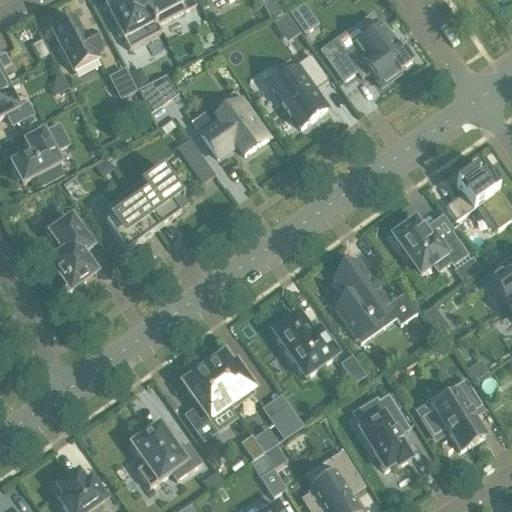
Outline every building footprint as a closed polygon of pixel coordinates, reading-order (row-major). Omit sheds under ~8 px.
[(156,30),(140,0),(127,0),(123,3),(121,0),(120,0),(109,6),(110,9),(107,11),(129,54),(162,36),(158,29),(156,30)] [(140,0),(156,30),(158,29),(195,10),(190,0),(177,0),(178,0),(177,0),(140,0)] [(261,7),(271,24),(282,18),(273,1),(261,7)] [(317,28),(303,9),(290,18),(304,37),(317,28)] [(404,56),(402,53),(399,55),(392,46),(382,32),(381,32),(371,19),(357,29),(367,42),(357,49),(358,50),(345,59),(339,51),(325,61),(343,86),(357,76),(361,82),(370,76),(381,91),(409,71),(413,68),(404,56)] [(91,37),(83,42),(71,21),(50,32),(62,53),(59,55),(58,54),(57,54),(66,70),(67,70),(66,69),(69,67),(74,76),(98,63),(96,59),(101,56),(91,37)] [(41,43),(33,48),(40,62),(49,57),(41,43)] [(0,90),(6,88),(0,76),(0,74),(10,69),(5,58),(0,60),(0,90)] [(313,96),(328,85),(310,59),(283,79),(270,87),(273,91),(272,92),(300,133),(326,115),(313,96)] [(141,71),(129,77),(138,94),(149,88),(141,71)] [(125,101),(135,96),(135,95),(124,74),(114,80),(125,101)] [(177,99),(164,81),(149,88),(138,94),(150,118),(177,99)] [(6,88),(0,90),(0,122),(7,119),(12,129),(33,118),(27,107),(19,112),(6,88)] [(268,144),(240,104),(240,105),(217,121),(219,125),(200,139),(217,163),(236,149),(244,160),(268,144)] [(55,157),(70,149),(58,129),(48,134),(48,135),(44,137),(43,136),(25,146),(31,157),(11,168),(14,172),(11,174),(17,185),(20,184),(22,189),(61,169),(55,157)] [(121,141),(102,151),(106,160),(126,150),(121,141)] [(215,179),(200,159),(187,168),(202,189),(215,179)] [(102,180),(113,173),(107,164),(96,171),(102,180)] [(462,199),(445,211),(456,226),(480,209),(498,234),(511,223),(511,212),(483,172),(480,168),(460,182),(464,186),(459,190),(457,188),(456,189),(457,191),(459,193),(462,199)] [(178,215),(188,208),(163,172),(141,188),(138,184),(127,191),(130,195),(158,234),(180,218),(178,215)] [(158,234),(130,195),(127,191),(117,198),(120,202),(119,203),(121,206),(100,221),(121,251),(119,252),(124,260),(136,251),(135,250),(158,234)] [(74,295),(75,293),(96,278),(82,259),(92,252),(71,222),(45,241),(59,260),(49,267),(63,286),(62,287),(62,288),(62,290),(62,291),(62,292),(62,293),(63,294),(64,295),(65,296),(67,297),(69,297),(71,297),(72,296),(73,295),(74,295)] [(422,234),(415,224),(392,240),(419,279),(433,270),(438,276),(451,267),(452,269),(467,259),(450,237),(437,246),(433,240),(429,243),(422,234)] [(507,310),(511,306),(511,260),(497,271),(503,279),(491,287),(507,310)] [(359,268),(335,285),(350,306),(343,311),(338,314),(337,315),(338,316),(344,325),(352,336),(360,347),(361,348),(362,347),(372,340),(396,323),(401,330),(416,352),(434,339),(419,317),(417,318),(403,299),(388,309),(378,296),(378,295),(374,290),(359,268)] [(337,360),(319,334),(312,339),(298,319),(272,337),(305,383),(337,360)] [(223,360),(204,373),(231,411),(233,413),(234,413),(233,412),(253,398),(254,399),(255,398),(253,395),(255,394),(254,392),(253,392),(237,369),(236,367),(234,368),(234,369),(232,370),(225,360),(226,360),(225,358),(223,359),(223,360)] [(354,388),(365,380),(352,360),(340,368),(354,388)] [(184,387),(182,388),(183,390),(184,389),(192,400),(191,401),(198,410),(185,420),(203,446),(217,437),(209,426),(211,425),(231,411),(204,373),(184,387)] [(470,418),(482,410),(465,384),(451,392),(456,400),(435,413),(430,406),(416,415),(432,441),(446,433),(460,456),(485,441),(470,418)] [(411,463),(400,447),(402,446),(398,440),(409,434),(388,400),(370,411),(377,423),(359,434),(385,475),(395,468),(397,472),(411,463)] [(303,430),(287,408),(268,421),(284,443),(303,430)] [(170,445),(159,429),(150,436),(150,435),(140,442),(140,443),(131,449),(145,468),(136,475),(149,493),(171,477),(176,485),(201,468),(187,448),(178,455),(171,445),(170,445)] [(281,458),(276,449),(263,458),(269,466),(281,458)] [(263,457),(258,450),(248,457),(253,464),(263,457)] [(357,511),(350,501),(355,498),(348,486),(358,480),(352,471),(343,457),(342,455),(331,462),(338,474),(312,490),(312,491),(311,492),(313,495),(301,503),(306,511),(357,511)] [(259,482),(272,502),(286,494),(273,473),(259,482)] [(78,477),(57,492),(65,502),(59,506),(63,511),(105,511),(102,507),(105,505),(91,484),(85,488),(78,477)]
